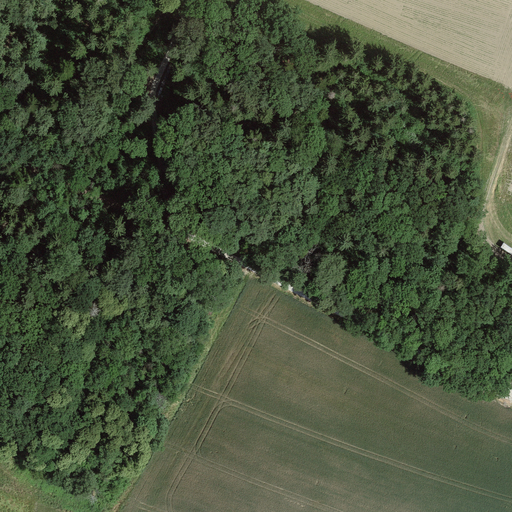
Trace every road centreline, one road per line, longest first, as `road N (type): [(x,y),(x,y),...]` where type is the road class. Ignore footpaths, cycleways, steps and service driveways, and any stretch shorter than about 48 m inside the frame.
road 1 (track): [(511,389),(420,353),(242,262),(196,221)]
road 2 (track): [(196,221),(167,189),(162,133),(169,85),(205,4)]
road 3 (track): [(0,152),(196,221)]
